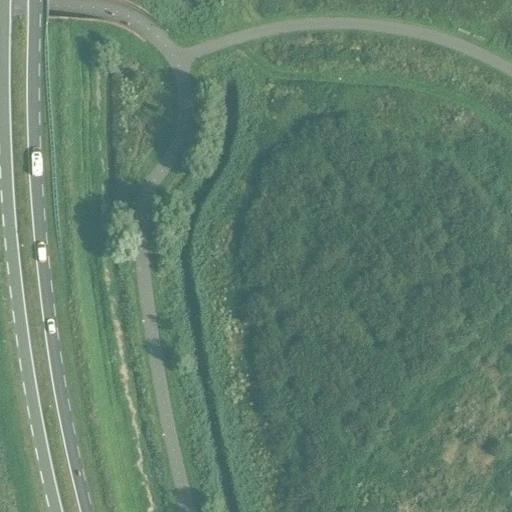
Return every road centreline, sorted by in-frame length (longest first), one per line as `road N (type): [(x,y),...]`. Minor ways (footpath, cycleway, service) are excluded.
road 1 (primary): [(85,511),(42,286),(31,117),(36,0)]
road 2 (primary): [(5,0),(12,287),(55,511)]
